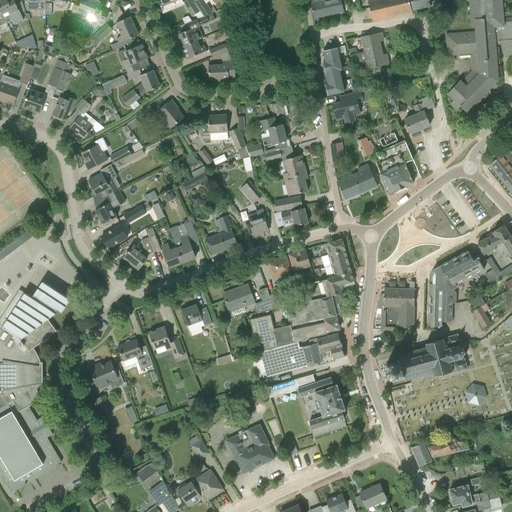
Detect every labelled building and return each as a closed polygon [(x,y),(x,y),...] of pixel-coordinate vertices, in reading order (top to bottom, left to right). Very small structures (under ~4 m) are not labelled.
[(0,0),(0,9),(3,15),(6,23),(12,20),(11,16),(19,12),(18,9),(14,0),(8,3),(7,0),(0,0)] [(27,11),(45,11),(45,0),(24,0),(25,2),(25,6),(27,11)] [(45,0),(45,11),(51,11),(52,2),(55,2),(55,6),(66,6),(66,0),(45,0)] [(82,13),(88,16),(94,0),(81,0),(82,1),(79,0),(75,0),(72,8),(71,10),(81,14),(82,13)] [(97,0),(94,0),(88,16),(95,18),(94,19),(104,24),(105,21),(109,12),(103,10),(106,3),(97,0)] [(172,3),(178,0),(160,0),(161,1),(158,2),(163,14),(174,9),(172,3)] [(186,0),(183,3),(192,17),(200,12),(191,0),(186,0)] [(200,0),(195,3),(204,17),(211,12),(203,0),(200,0)] [(343,12),(340,0),(310,0),(314,18),(343,12)] [(411,11),(409,2),(408,0),(378,0),(368,2),(370,11),(372,21),(411,11)] [(410,0),(411,0),(413,10),(430,6),(429,0),(410,0)] [(469,0),(471,27),(475,26),(476,32),(446,35),(447,56),(459,55),(459,59),(471,58),(472,71),(461,82),(460,81),(447,94),(453,100),(450,104),(457,110),(460,107),(467,114),(498,81),(495,42),(511,41),(511,18),(503,19),(501,0),(469,0)] [(200,26),(209,22),(206,16),(186,25),(188,30),(195,28),(200,26)] [(117,38),(119,44),(129,39),(138,35),(130,17),(121,21),(116,24),(121,36),(117,38)] [(89,40),(94,46),(112,30),(107,24),(89,40)] [(179,34),(184,46),(197,41),(200,40),(195,28),(188,30),(179,34)] [(361,38),(364,52),(364,53),(381,49),(379,39),(383,38),(382,33),(361,38)] [(32,35),(26,38),(30,48),(36,48),(32,35)] [(184,46),(181,47),(186,60),(206,51),(204,46),(200,47),(197,41),(184,46)] [(209,51),(212,57),(228,51),(225,44),(209,51)] [(53,48),(45,45),(45,51),(51,53),(53,48)] [(147,59),(141,45),(126,51),(125,50),(118,53),(121,62),(123,62),(128,74),(139,70),(137,63),(147,59)] [(323,51),(325,62),(325,63),(339,60),(337,48),(323,51)] [(364,53),(364,52),(353,54),(354,62),(366,60),(368,69),(379,66),(389,64),(387,58),(383,59),(381,49),(364,53)] [(33,68),(40,70),(42,63),(40,62),(44,52),(39,51),(35,63),(34,66),(33,68)] [(339,60),(325,63),(325,62),(323,63),(325,73),(339,70),(339,71),(342,70),(339,60)] [(93,61),(85,65),(87,70),(96,66),(93,61)] [(208,66),(209,82),(229,81),(229,78),(235,78),(235,68),(234,62),(222,62),(223,65),(218,65),(208,66)] [(20,82),(27,85),(34,66),(26,64),(20,82)] [(410,80),(407,67),(398,69),(401,82),(410,80)] [(60,79),(63,71),(54,68),(47,84),(56,88),(60,79)] [(160,87),(153,70),(144,74),(139,76),(142,83),(122,99),(128,107),(146,93),(160,87)] [(325,73),(327,84),(328,85),(341,82),(339,71),(339,70),(325,73)] [(385,72),(388,85),(398,83),(395,70),(385,72)] [(71,74),(63,71),(60,79),(68,82),(71,74)] [(109,89),(126,82),(123,76),(102,85),(107,94),(111,93),(109,89)] [(19,90),(20,86),(14,84),(13,87),(0,83),(0,82),(0,99),(14,105),(17,95),(19,90)] [(341,82),(328,85),(327,84),(325,85),(327,96),(344,92),(341,82)] [(376,88),(362,91),(364,100),(378,98),(376,88)] [(29,90),(26,99),(23,108),(40,114),(46,96),(29,90)] [(333,105),(336,120),(345,118),(346,122),(354,120),(353,116),(359,114),(357,103),(363,101),(361,93),(340,97),(342,103),(333,105)] [(388,96),(393,108),(399,106),(393,93),(388,96)] [(405,120),(407,124),(410,134),(430,125),(424,112),(435,107),(430,96),(418,100),(420,104),(413,107),(417,115),(405,120)] [(71,112),(74,103),(75,100),(67,97),(66,100),(59,97),(55,106),(52,115),(65,121),(68,111),(71,112)] [(75,131),(84,139),(90,131),(93,128),(96,132),(104,128),(85,113),(91,106),(85,101),(77,110),(81,114),(75,121),(69,129),(74,132),(75,131)] [(171,128),(183,118),(174,107),(175,106),(171,101),(163,107),(158,111),(171,128)] [(136,118),(141,125),(155,113),(150,107),(136,118)] [(209,126),(209,134),(227,132),(226,115),(208,116),(209,126)] [(286,140),(284,132),(285,132),(284,126),(282,126),(282,125),(275,127),(273,118),(261,122),(263,131),(268,129),(270,136),(262,138),(264,146),(273,144),(286,140)] [(229,131),(237,149),(246,146),(237,127),(229,131)] [(511,136),(505,145),(510,149),(489,165),(511,194),(511,193),(511,167),(511,166),(511,164),(511,136)] [(375,152),(372,145),(370,141),(367,142),(366,138),(358,141),(359,145),(361,147),(363,151),(362,153),(364,157),(372,154),(375,152)] [(376,164),(389,194),(413,184),(404,164),(413,160),(405,141),(376,153),(380,163),(376,164)] [(331,145),(333,163),(343,162),(344,162),(341,143),(340,143),(331,145)] [(85,160),(84,161),(89,170),(107,160),(102,151),(101,152),(97,145),(82,153),(85,160)] [(249,147),(252,157),(263,154),(261,145),(249,147)] [(110,157),(113,164),(123,159),(131,155),(127,148),(110,157)] [(206,165),(211,163),(205,150),(200,152),(206,165)] [(282,157),(280,150),(265,154),(267,161),(282,157)] [(132,154),(131,155),(123,159),(126,163),(135,159),(132,154)] [(188,165),(196,161),(192,154),(184,158),(188,165)] [(283,174),(284,178),(303,173),(302,168),(304,167),(301,156),(285,160),(282,161),(285,174),(283,174)] [(377,187),(368,165),(357,169),(359,173),(337,182),(345,200),(377,187)] [(100,192),(104,198),(118,191),(112,178),(106,181),(102,173),(88,181),(95,195),(100,192)] [(182,184),(186,191),(208,180),(205,173),(182,184)] [(303,173),(284,178),(288,196),(308,191),(303,173)] [(250,181),(241,189),(253,204),(263,196),(250,181)] [(118,191),(104,198),(107,204),(95,210),(102,224),(116,217),(112,209),(118,206),(118,205),(124,202),(118,191)] [(171,193),(165,195),(167,201),(173,198),(171,193)] [(302,207),(300,197),(274,201),(276,212),(302,207)] [(124,215),(129,222),(146,213),(141,205),(124,215)] [(273,214),(277,227),(284,226),(283,221),(293,219),(295,226),(308,223),(304,208),(294,211),(281,214),(281,212),(273,214)] [(250,227),(253,236),(264,233),(263,231),(268,230),(265,220),(262,209),(256,211),(258,217),(248,220),(250,227)] [(208,246),(212,255),(238,245),(234,236),(226,216),(219,219),(224,232),(206,239),(208,246)] [(196,237),(191,222),(184,224),(190,239),(196,237)] [(108,249),(127,237),(120,225),(101,236),(108,249)] [(178,249),(177,249),(183,263),(195,258),(191,249),(182,225),(170,229),(178,249)] [(498,245),(502,243),(511,236),(504,225),(492,232),(494,235),(498,245)] [(155,235),(149,238),(154,253),(161,250),(157,241),(155,235)] [(495,247),(498,245),(494,235),(490,237),(477,243),(483,255),(496,249),(495,247)] [(502,243),(509,253),(511,251),(511,235),(511,236),(502,243)] [(154,253),(149,238),(141,241),(144,247),(141,251),(134,246),(124,258),(138,269),(147,259),(144,257),(146,254),(147,256),(154,253)] [(325,244),(328,256),(345,251),(342,239),(325,244)] [(183,263),(177,249),(170,252),(167,244),(162,247),(170,268),(183,263)] [(291,264),(293,272),(310,267),(308,259),(306,250),(288,255),(291,264)] [(328,256),(331,267),(348,262),(345,251),(328,256)] [(456,304),(456,294),(456,293),(454,292),(452,291),(453,290),(454,290),(455,290),(455,289),(456,288),(456,287),(456,286),(456,285),(484,270),(479,261),(479,260),(480,260),(480,259),(480,258),(479,258),(479,257),(478,257),(477,257),(473,260),(468,251),(432,270),(429,276),(427,326),(441,327),(442,322),(452,322),(452,304),(456,304)] [(288,268),(286,258),(269,263),(272,272),(273,275),(289,271),(288,268)] [(331,267),(334,277),(334,278),(351,273),(348,262),(331,267)] [(484,283),(488,289),(499,282),(498,280),(495,275),(494,272),(492,269),(484,274),(488,280),(484,283)] [(294,289),(290,273),(279,276),(284,292),(294,289)] [(315,283),(311,284),(310,284),(313,293),(309,295),(311,301),(331,296),(339,294),(343,293),(341,285),(354,281),(351,273),(334,278),(334,277),(315,283)] [(0,470),(5,479),(8,484),(7,485),(12,493),(16,491),(29,483),(30,482),(34,480),(35,479),(59,465),(58,464),(61,462),(47,438),(53,435),(42,417),(37,420),(31,406),(33,403),(36,399),(38,395),(39,392),(41,388),(43,388),(43,382),(41,382),(40,372),(42,372),(42,362),(40,362),(39,359),(37,355),(35,352),(33,348),(36,346),(40,344),(44,340),(56,331),(49,319),(56,313),(56,312),(57,310),(62,313),(70,300),(42,282),(32,298),(24,293),(20,291),(15,298),(19,301),(11,313),(7,311),(2,318),(4,320),(0,326),(0,470)] [(254,303),(247,285),(223,294),(227,304),(229,312),(254,303)] [(268,296),(266,288),(258,291),(262,302),(254,305),(257,313),(272,310),(268,296)] [(381,331),(394,331),(395,327),(413,328),(414,290),(384,289),(384,295),(382,295),(381,296),(380,297),(377,307),(378,307),(383,307),(383,310),(381,310),(381,331)] [(270,315),(250,320),(257,352),(256,353),(257,354),(298,342),(299,342),(304,341),(304,340),(324,335),(323,333),(339,329),(336,318),(329,320),(329,317),(336,316),(341,314),(339,304),(341,304),(339,294),(331,296),(311,301),(286,307),(289,320),(296,319),(297,324),(290,325),(274,329),(270,315)] [(279,308),(275,294),(268,296),(272,310),(279,308)] [(485,304),(479,295),(469,301),(470,305),(473,311),(480,307),(485,304)] [(209,317),(205,308),(199,310),(197,305),(182,310),(185,320),(188,325),(190,331),(211,323),(209,317)] [(473,311),(483,328),(490,324),(484,313),(480,307),(473,311)] [(509,330),(511,327),(511,315),(503,323),(509,330)] [(149,333),(154,349),(165,345),(167,351),(172,349),(175,358),(183,355),(177,338),(169,340),(165,327),(149,333)] [(298,342),(257,354),(260,365),(263,378),(305,367),(318,364),(318,366),(335,361),(334,360),(345,357),(341,343),(340,343),(338,334),(335,334),(335,333),(326,336),(327,337),(317,339),(317,338),(309,341),(310,345),(300,348),(298,342)] [(424,377),(425,376),(425,375),(434,373),(434,375),(433,375),(434,376),(435,376),(435,377),(436,377),(436,376),(437,375),(441,375),(441,376),(446,374),(446,373),(451,372),(451,373),(456,371),(456,372),(467,369),(464,358),(463,359),(462,358),(464,354),(465,354),(465,353),(464,353),(463,349),(464,348),(463,347),(462,348),(458,346),(459,345),(460,345),(457,334),(426,343),(427,348),(417,350),(417,349),(407,352),(407,353),(398,356),(397,355),(397,356),(398,357),(398,359),(397,360),(396,361),(396,363),(389,365),(387,364),(386,366),(390,379),(392,380),(393,378),(403,375),(404,378),(405,379),(404,380),(405,381),(406,380),(414,378),(415,379),(416,379),(416,378),(424,376),(424,377)] [(136,357),(141,370),(153,366),(146,346),(140,348),(136,339),(117,346),(121,356),(123,362),(136,357)] [(232,361),(231,355),(216,359),(218,365),(232,361)] [(124,383),(119,370),(115,371),(111,362),(98,367),(97,364),(89,368),(97,387),(99,386),(100,389),(106,387),(105,384),(110,381),(113,388),(124,383)] [(295,379),(266,388),(269,398),(298,389),(301,397),(315,393),(318,401),(315,402),(316,406),(317,409),(320,408),(323,417),(309,421),(312,430),(344,419),(341,411),(345,410),(341,397),(337,385),(333,386),(331,378),(321,381),(314,383),(311,375),(295,379)] [(103,396),(95,400),(102,416),(110,413),(103,396)] [(166,404),(160,407),(162,413),(168,411),(166,404)] [(274,459),(268,446),(269,445),(259,425),(226,441),(236,461),(237,460),(243,474),(274,459)] [(476,447),(474,434),(466,436),(446,440),(450,453),(468,449),(468,452),(469,451),(469,448),(476,447)] [(191,446),(200,460),(209,454),(201,440),(191,446)] [(446,440),(427,445),(433,457),(450,453),(446,440)] [(288,443),(292,455),(298,453),(294,441),(288,443)] [(433,457),(427,445),(426,441),(420,444),(411,448),(419,467),(434,460),(433,457)] [(146,453),(140,457),(143,462),(149,459),(146,453)] [(450,465),(455,479),(484,470),(480,456),(450,465)] [(151,464),(136,474),(143,483),(158,473),(151,464)] [(496,467),(484,470),(486,479),(498,476),(496,467)] [(185,483),(176,489),(183,499),(188,508),(195,504),(193,501),(204,494),(208,500),(223,490),(210,470),(186,485),(185,483)] [(480,484),(479,478),(470,480),(472,486),(480,484)] [(164,481),(149,491),(158,504),(162,501),(169,511),(172,511),(178,508),(164,481)] [(360,493),(364,502),(366,508),(386,500),(379,485),(360,493)] [(462,503),(463,506),(472,504),(488,500),(486,493),(470,497),(467,486),(450,490),(453,505),(462,503)] [(321,507),(322,511),(336,511),(344,509),(345,511),(355,511),(350,498),(345,501),(342,492),(326,499),(328,504),(322,506),(321,507)] [(472,504),(463,506),(464,511),(474,511),(490,508),(488,500),(472,504)]
